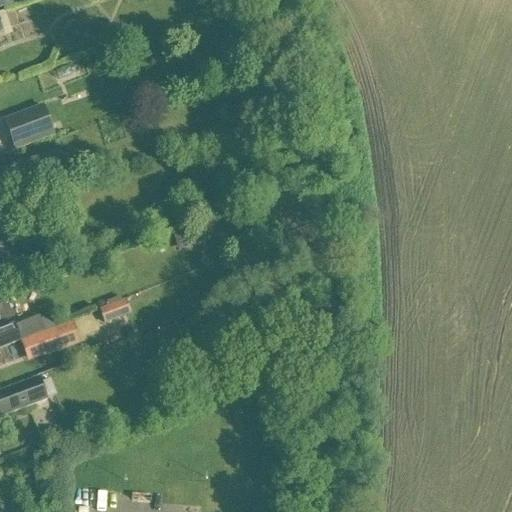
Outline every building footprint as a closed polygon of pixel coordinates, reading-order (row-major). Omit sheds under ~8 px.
[(24,122),(5,130),(14,153),(54,138),(42,107),(21,115),(24,122)] [(57,152),(27,163),(36,191),(67,180),(57,152)] [(123,301),(94,311),(101,327),(129,315),(123,301)] [(70,323),(19,343),(25,359),(32,356),(76,340),(70,323)] [(0,351),(14,346),(8,330),(0,333),(0,351)] [(36,377),(0,391),(0,419),(46,402),(54,398),(48,382),(39,385),(36,377)]
